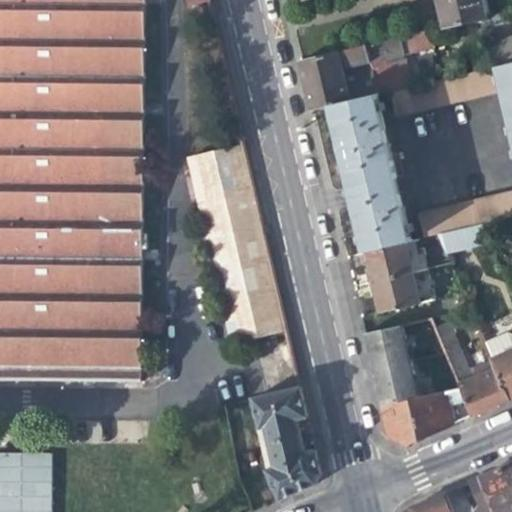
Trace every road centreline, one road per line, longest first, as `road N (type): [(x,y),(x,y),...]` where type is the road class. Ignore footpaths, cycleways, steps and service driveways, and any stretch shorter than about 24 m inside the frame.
road 1 (secondary): [(361,493),(242,0)]
road 2 (tertiary): [(511,430),(361,493)]
